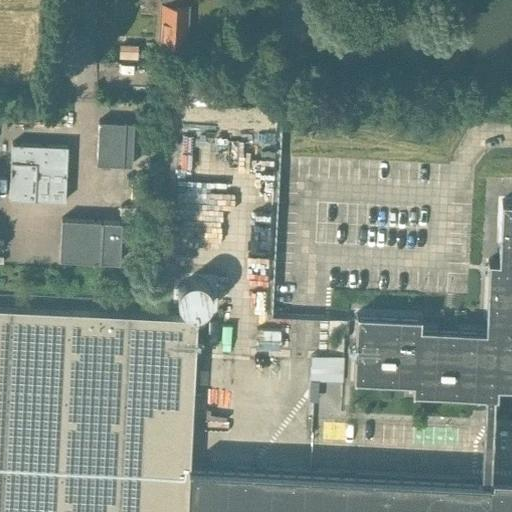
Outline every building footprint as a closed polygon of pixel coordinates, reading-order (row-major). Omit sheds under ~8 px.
[(163,0),(161,47),(187,49),(190,4),(184,4),(183,0),(163,0)] [(137,45),(119,44),(119,58),(137,59),(137,45)] [(161,75),(186,77),(186,64),(162,63),(161,75)] [(213,94),(175,92),(175,104),(212,105),(213,94)] [(132,165),(134,122),(99,121),(97,163),(132,165)] [(257,136),(200,135),(198,183),(255,186),(257,136)] [(68,145),(13,143),(10,198),(66,200),(68,145)] [(0,511),(511,511),(511,490),(492,490),(493,481),(489,480),(493,396),(496,396),(497,386),(511,386),(511,202),(501,202),(497,263),(488,263),(485,330),(421,326),(421,316),(356,313),(353,379),(412,382),(412,392),(477,395),(483,396),(481,443),(480,480),(188,466),(193,386),(197,316),(0,306),(0,511)] [(122,221),(62,219),(60,259),(120,262),(122,221)] [(176,294),(176,295),(176,297),(176,299),(177,300),(177,302),(178,303),(179,305),(181,307),(182,309),(184,310),(185,311),(187,311),(190,312),(193,313),(197,312),(200,311),(203,310),(204,309),(206,307),(207,306),(208,305),(209,303),(209,302),(210,300),(210,299),(211,297),(211,295),(211,294),(210,292),(210,290),(209,289),(209,287),(208,286),(207,284),(206,283),(204,282),(203,281),(202,280),(200,279),(197,278),(193,278),(190,278),(187,279),(184,281),(182,282),(181,283),(179,286),(178,287),(177,289),(177,290),(176,292),(176,294)]
